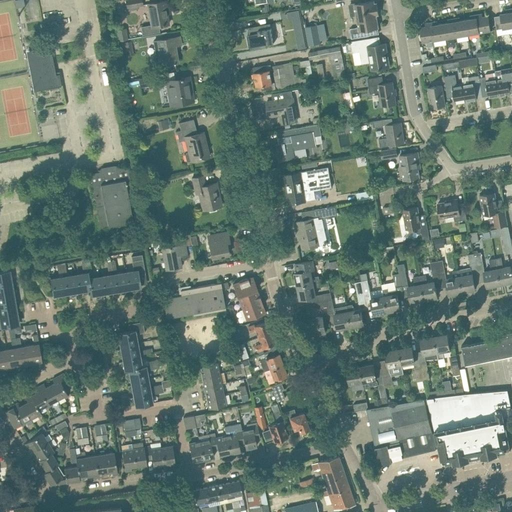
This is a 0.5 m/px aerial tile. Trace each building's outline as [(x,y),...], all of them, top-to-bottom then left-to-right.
[(143,5),(141,0),(125,0),(127,7),(129,7),(129,10),(137,8),(137,6),(143,5)] [(168,24),(166,10),(168,9),(167,0),(147,4),(151,25),(141,27),(142,34),(159,32),(158,26),(168,24)] [(374,3),(374,1),(358,3),(358,4),(350,5),(352,15),(356,14),(359,27),(350,28),(352,38),(369,35),(368,29),(378,27),(376,14),(378,14),(377,3),(374,3)] [(511,26),(511,14),(511,9),(506,10),(506,13),(500,14),(503,28),(511,26)] [(299,10),(287,12),(289,20),(293,19),(300,18),(299,10)] [(491,30),(488,16),(482,17),(482,14),(476,15),(479,32),(491,30)] [(479,32),(476,15),(470,16),(471,19),(465,20),(468,34),(479,32)] [(468,34),(465,20),(460,21),(459,18),(454,19),(457,36),(468,34)] [(457,36),(454,19),(448,20),(448,22),(443,23),(445,38),(457,36)] [(445,38),(443,23),(438,24),(437,21),(431,22),(434,40),(445,38)] [(287,32),(286,22),(276,23),(277,33),(287,32)] [(434,40),(431,22),(425,23),(426,26),(420,27),(423,42),(434,40)] [(258,26),(248,27),(250,39),(248,39),(249,48),(259,46),(274,43),(272,30),(271,24),(258,26)] [(316,25),(304,27),(307,45),(319,43),(316,25)] [(127,28),(117,29),(119,40),(128,38),(127,28)] [(175,51),(174,45),(181,44),(180,36),(154,41),(155,49),(158,48),(162,65),(178,62),(176,51),(175,51)] [(389,67),(386,43),(371,46),(369,38),(351,41),(353,53),(360,51),(361,59),(366,58),(370,61),(372,70),(379,68),(379,69),(381,68),(389,67)] [(304,40),(297,41),(298,49),(306,47),(304,40)] [(131,42),(121,44),(123,56),(134,54),(131,42)] [(58,87),(50,46),(34,50),(41,90),(58,87)] [(278,64),(283,89),(307,85),(306,79),(302,79),(301,73),(294,74),(292,61),(278,64)] [(322,63),(316,64),(319,78),(325,77),(322,63)] [(436,64),(432,65),(422,67),(423,73),(437,70),(436,64)] [(272,82),(269,65),(253,68),(256,86),(261,86),(262,92),(278,90),(276,82),(272,82)] [(511,91),(511,71),(511,67),(501,69),(502,77),(496,78),(499,96),(511,94),(510,92),(511,91)] [(499,96),(496,78),(495,73),(485,75),(486,77),(479,78),(482,97),(489,96),(489,97),(499,96)] [(465,101),(462,84),(457,85),(455,74),(444,76),(448,97),(454,96),(455,103),(465,101)] [(160,83),(159,75),(139,79),(141,87),(160,83)] [(482,97),(479,78),(478,75),(468,77),(469,83),(462,84),(465,101),(477,99),(477,98),(482,97)] [(191,101),(189,90),(192,90),(192,89),(189,76),(166,80),(170,105),(191,101)] [(396,104),(393,82),(383,83),(382,76),(367,79),(370,94),(380,92),(382,106),(396,104)] [(445,105),(442,85),(428,88),(431,107),(445,105)] [(298,121),(293,97),(292,90),(272,94),(273,101),(266,102),(269,117),(281,114),(282,123),(298,121)] [(165,119),(157,121),(159,130),(167,129),(165,119)] [(205,147),(201,133),(203,132),(197,133),(193,119),(179,123),(180,130),(176,131),(179,141),(186,139),(189,152),(187,152),(186,154),(187,160),(189,161),(192,161),(209,157),(206,146),(205,147)] [(383,126),(382,119),(373,121),(374,127),(383,126)] [(387,137),(379,139),(380,147),(388,145),(394,144),(404,143),(401,122),(391,124),(385,125),(387,137)] [(316,146),(314,134),(320,133),(318,124),(290,129),(292,142),(276,144),(279,161),(280,161),(295,158),(294,150),(316,146)] [(397,156),(396,148),(381,151),(382,159),(397,156)] [(419,177),(417,164),(419,164),(417,152),(400,155),(404,179),(419,177)] [(294,173),(284,175),(286,185),(287,185),(288,190),(287,190),(289,203),(306,200),(304,192),(322,189),(331,187),(327,167),(318,169),(294,173)] [(218,195),(217,191),(215,182),(206,185),(203,175),(192,178),(195,194),(201,192),(205,210),(221,206),(218,195)] [(41,194),(3,202),(11,245),(129,223),(121,179),(83,187),(82,189),(81,190),(80,192),(79,194),(77,196),(76,197),(74,198),(72,200),(70,201),(68,201),(66,202),(64,203),(62,203),(60,203),(58,203),(56,203),(54,202),(52,202),(50,201),(48,200),(46,199),(44,197),(43,196),(41,194)] [(507,224),(504,210),(498,211),(495,193),(480,195),(483,214),(493,212),(495,226),(507,224)] [(467,220),(464,203),(458,204),(457,199),(450,200),(451,201),(438,203),(440,218),(454,216),(455,222),(467,220)] [(303,221),(295,222),(297,229),(299,229),(304,248),(313,246),(318,245),(318,244),(324,243),(324,244),(326,244),(326,243),(327,242),(324,230),(322,219),(330,217),(329,209),(336,208),(336,205),(328,206),(311,210),(302,212),(303,221)] [(395,212),(394,206),(383,207),(384,214),(395,212)] [(421,226),(418,207),(403,209),(406,229),(416,227),(417,233),(422,232),(423,241),(430,239),(425,214),(427,225),(421,226)] [(229,254),(226,242),(229,242),(227,231),(210,235),(212,242),(209,243),(212,258),(221,256),(221,257),(224,257),(223,255),(229,254)] [(477,232),(470,234),(472,243),(479,242),(477,232)] [(511,258),(511,244),(511,239),(510,233),(503,234),(508,259),(511,258)] [(443,238),(434,240),(436,249),(445,247),(443,238)] [(184,240),(176,242),(177,245),(162,247),(166,269),(181,266),(179,259),(182,258),(182,259),(188,258),(188,257),(187,257),(184,240)] [(476,253),(474,253),(478,273),(479,273),(478,271),(484,269),(481,252),(476,253)] [(478,273),(474,253),(469,255),(471,267),(458,270),(462,292),(475,289),(472,274),(478,273)] [(145,274),(142,254),(131,256),(134,270),(125,272),(128,288),(131,288),(132,293),(137,292),(136,287),(140,286),(138,275),(145,274)] [(511,274),(511,272),(511,271),(511,269),(511,270),(510,266),(503,267),(501,257),(495,258),(496,264),(500,284),(506,283),(506,285),(511,283),(511,274)] [(500,284),(496,264),(495,258),(489,260),(491,270),(484,271),(487,286),(488,286),(489,289),(495,287),(495,285),(500,284)] [(312,277),(311,270),(314,269),(312,260),(295,263),(297,272),(295,273),(297,285),(313,282),(320,281),(319,275),(312,277)] [(445,272),(442,260),(436,261),(439,274),(445,272)] [(440,278),(439,274),(436,261),(430,262),(433,279),(440,278)] [(407,281),(404,263),(397,265),(399,273),(402,286),(408,285),(407,281)] [(158,267),(150,268),(152,275),(159,273),(158,267)] [(0,283),(11,281),(9,270),(0,271),(0,283)] [(462,292),(458,270),(453,271),(454,277),(446,279),(449,294),(462,292)] [(90,289),(89,278),(88,272),(75,275),(78,291),(82,290),(82,295),(87,294),(86,289),(90,289)] [(128,288),(125,272),(113,274),(116,290),(119,290),(120,295),(124,294),(123,289),(128,288)] [(402,286),(399,273),(393,274),(396,287),(402,286)] [(116,290),(113,274),(101,276),(103,293),(107,292),(108,297),(112,296),(111,291),(116,290)] [(435,287),(434,281),(427,283),(426,274),(419,276),(421,284),(424,299),(437,296),(436,289),(437,289),(436,287),(435,287)] [(78,291),(75,275),(63,277),(66,293),(69,292),(70,297),(74,296),(74,292),(78,291)] [(103,293),(101,276),(89,278),(90,289),(91,295),(95,294),(96,299),(100,298),(99,293),(103,293)] [(424,299),(421,284),(419,276),(413,277),(415,285),(408,286),(411,302),(424,299)] [(66,293),(63,277),(51,279),(53,295),(57,294),(58,299),(62,298),(61,294),(66,293)] [(257,289),(253,277),(248,278),(239,281),(239,282),(233,284),(237,296),(257,289)] [(368,280),(361,282),(365,299),(371,297),(368,280)] [(0,294),(13,292),(11,281),(0,283),(0,294)] [(316,296),(314,288),(321,286),(320,281),(313,282),(297,285),(300,299),(316,296)] [(366,302),(365,299),(361,282),(355,283),(359,303),(366,302)] [(225,308),(221,283),(189,288),(189,287),(186,287),(187,289),(180,290),(181,296),(163,299),(166,317),(182,314),(182,316),(225,308)] [(261,301),(260,296),(259,296),(257,290),(257,289),(237,296),(237,297),(238,296),(242,308),(261,301)] [(388,289),(382,290),(384,297),(387,311),(400,309),(399,300),(400,300),(399,298),(398,298),(396,290),(389,291),(388,289)] [(0,305),(15,302),(13,292),(0,294),(0,305)] [(331,299),(330,293),(318,295),(319,301),(326,300),(331,299)] [(387,311),(384,297),(371,299),(374,314),(375,314),(375,316),(382,315),(382,312),(387,311)] [(350,326),(347,311),(346,305),(340,307),(341,312),(335,314),(332,299),(331,299),(326,300),(327,306),(330,324),(336,322),(338,329),(350,326)] [(327,306),(326,300),(319,301),(313,302),(314,308),(327,306)] [(265,313),(263,306),(261,301),(242,308),(246,320),(265,313)] [(0,316),(17,313),(15,302),(0,305),(0,316)] [(364,324),(362,314),(361,309),(354,310),(353,304),(346,305),(347,311),(350,326),(364,324)] [(19,324),(17,313),(0,316),(0,321),(1,327),(19,324)] [(326,331),(324,321),(323,316),(310,319),(312,334),(326,331)] [(271,332),(267,321),(254,326),(254,325),(248,327),(250,332),(256,330),(258,337),(271,332)] [(135,334),(145,333),(143,322),(128,324),(130,331),(118,333),(119,337),(114,338),(115,342),(120,341),(121,345),(137,343),(135,334)] [(37,330),(35,323),(24,325),(25,332),(37,330)] [(466,364),(511,354),(511,330),(500,333),(501,338),(469,344),(462,345),(466,364)] [(275,344),(271,332),(258,337),(261,344),(255,346),(257,351),(263,349),(263,348),(275,344)] [(41,361),(38,344),(39,344),(37,334),(32,335),(34,345),(28,346),(31,363),(41,361)] [(450,349),(449,344),(447,334),(434,336),(437,351),(438,357),(438,359),(444,358),(443,350),(450,349)] [(438,357),(437,351),(434,336),(421,339),(424,354),(425,353),(426,359),(438,357)] [(20,365),(15,338),(11,339),(13,349),(7,350),(9,367),(20,365)] [(31,363),(28,346),(22,347),(20,338),(15,338),(20,365),(31,363)] [(139,355),(137,343),(121,345),(121,349),(116,350),(117,354),(122,353),(123,358),(139,355)] [(415,361),(412,347),(399,349),(402,364),(415,361)] [(262,358),(260,359),(262,364),(264,371),(270,369),(283,364),(279,353),(278,353),(276,348),(269,351),(271,356),(268,357),(267,356),(262,358)] [(402,364),(399,349),(386,352),(389,371),(397,370),(398,374),(403,373),(402,364)] [(0,368),(9,367),(7,350),(0,351),(0,368)] [(458,367),(456,354),(450,355),(452,368),(458,367)] [(141,367),(139,355),(123,358),(124,361),(119,362),(120,366),(124,365),(125,370),(129,369),(141,367)] [(430,378),(427,361),(420,362),(421,367),(424,379),(430,378)] [(219,373),(217,362),(200,366),(202,377),(219,373)] [(270,369),(264,371),(266,378),(268,383),(271,382),(276,380),(287,375),(283,364),(270,369)] [(376,379),(375,374),(373,364),(360,367),(363,382),(364,388),(370,387),(369,381),(376,379)] [(147,378),(145,366),(141,367),(129,369),(130,372),(125,373),(126,378),(131,377),(131,381),(147,378)] [(363,382),(360,367),(347,369),(350,384),(363,382)] [(424,379),(421,367),(415,368),(417,381),(424,379)] [(393,385),(391,372),(383,374),(384,383),(385,387),(393,385)] [(64,388),(69,385),(63,373),(55,377),(56,379),(54,380),(53,378),(52,379),(54,383),(50,385),(58,400),(64,396),(65,398),(68,396),(67,394),(64,388)] [(221,384),(219,373),(202,377),(204,387),(221,384)] [(256,375),(247,378),(249,384),(256,382),(257,379),(256,375)] [(149,390),(147,378),(131,381),(132,385),(127,386),(128,390),(133,389),(134,394),(149,390)] [(58,400),(50,385),(46,387),(44,383),(43,384),(43,385),(42,386),(41,385),(39,386),(48,404),(50,407),(53,405),(52,403),(58,400)] [(387,397),(385,387),(384,383),(378,384),(380,398),(387,397)] [(223,394),(221,384),(204,387),(206,398),(223,394)] [(48,404),(39,386),(36,388),(37,389),(35,390),(34,388),(33,389),(35,393),(31,395),(39,410),(45,407),(46,409),(50,407),(48,404)] [(511,450),(504,417),(511,415),(511,410),(508,389),(464,393),(463,393),(445,396),(427,398),(442,464),(453,462),(453,463),(470,459),(482,456),(482,457),(498,454),(498,453),(511,450)] [(152,403),(149,390),(134,394),(134,397),(129,398),(130,402),(135,401),(136,406),(152,403)] [(281,390),(274,392),(277,401),(285,399),(281,390)] [(444,390),(426,393),(427,398),(445,396),(444,391),(444,390)] [(226,405),(223,394),(206,398),(209,409),(226,405)] [(39,410),(31,395),(28,396),(29,398),(27,399),(27,397),(26,398),(28,402),(23,404),(31,418),(37,415),(38,417),(42,415),(39,410)] [(436,449),(424,398),(382,406),(375,407),(368,408),(367,409),(376,446),(388,444),(392,459),(436,449)] [(368,408),(367,401),(354,404),(355,410),(367,409),(368,408)] [(31,418),(23,404),(19,406),(17,402),(16,403),(17,404),(15,405),(14,404),(12,405),(12,407),(22,423),(23,425),(26,424),(25,422),(31,418)] [(270,429),(263,432),(266,440),(273,437),(275,441),(276,441),(277,443),(282,441),(282,439),(287,437),(284,427),(285,427),(283,421),(276,403),(270,405),(277,422),(269,425),(270,429)] [(22,423),(12,407),(6,411),(14,427),(22,423)] [(261,409),(256,411),(260,429),(265,427),(261,409)] [(309,429),(305,419),(307,418),(305,412),(296,415),(293,409),(287,412),(294,429),(298,428),(300,432),(302,432),(303,433),(308,432),(308,429),(309,429)] [(195,421),(194,415),(183,417),(184,423),(195,421)] [(196,427),(195,421),(184,423),(186,429),(196,427)] [(254,436),(259,435),(256,422),(246,424),(247,429),(242,430),(241,427),(244,440),(246,450),(252,448),(252,447),(257,446),(254,436)] [(239,441),(244,440),(241,427),(235,428),(236,433),(226,435),(230,455),(236,454),(236,452),(241,451),(239,441)] [(48,442),(44,436),(46,435),(44,431),(40,434),(34,438),(25,443),(26,446),(27,445),(29,447),(27,448),(28,449),(32,446),(34,451),(48,442)] [(230,455),(226,435),(215,437),(214,432),(209,434),(212,447),(217,446),(219,456),(223,455),(224,456),(230,455)] [(214,457),(212,447),(209,434),(208,434),(209,439),(199,441),(203,461),(209,459),(209,458),(214,457)] [(203,461),(199,441),(189,443),(192,461),(197,460),(197,462),(203,461)] [(51,453),(56,450),(54,446),(52,448),(48,442),(34,451),(37,454),(33,457),(34,458),(35,457),(36,459),(35,460),(36,462),(40,460),(51,452),(51,453)] [(136,466),(133,448),(132,443),(121,445),(125,470),(131,469),(131,467),(136,466)] [(388,444),(376,446),(380,464),(392,461),(392,459),(388,444)] [(175,466),(173,453),(176,452),(175,445),(161,447),(164,465),(169,464),(169,467),(175,466)] [(164,465),(161,447),(151,449),(151,446),(144,447),(146,460),(152,459),(153,469),(160,468),(159,465),(164,465)] [(146,460),(144,447),(133,448),(136,466),(140,465),(141,468),(147,467),(146,460)] [(89,475),(86,457),(85,451),(81,451),(81,454),(75,455),(76,458),(76,462),(77,466),(79,480),(84,479),(84,476),(89,475)] [(108,472),(104,454),(104,451),(100,451),(100,454),(95,455),(99,477),(103,476),(103,473),(108,472)] [(62,477),(55,466),(58,464),(51,453),(51,452),(40,460),(46,471),(43,473),(51,484),(53,483),(55,485),(60,482),(59,479),(62,477)] [(118,474),(114,452),(104,454),(108,472),(112,472),(112,475),(118,474)] [(99,477),(95,455),(86,457),(89,475),(93,475),(93,478),(99,477)] [(349,486),(338,456),(318,461),(318,462),(312,463),(314,470),(320,468),(329,493),(337,491),(336,491),(339,490),(339,489),(349,486)] [(79,480),(77,466),(64,468),(66,482),(79,480)] [(268,471),(256,474),(258,481),(269,478),(268,471)] [(242,493),(239,480),(227,483),(230,496),(242,493)] [(230,496),(227,483),(216,485),(219,498),(230,496)] [(219,498),(216,485),(205,487),(208,501),(219,498)] [(355,504),(349,486),(339,489),(339,490),(336,491),(337,491),(329,493),(334,509),(355,504)] [(208,501),(205,487),(193,490),(196,503),(208,501)] [(318,511),(315,501),(285,509),(285,511),(318,511)] [(499,503),(492,504),(493,511),(501,509),(499,503)]
